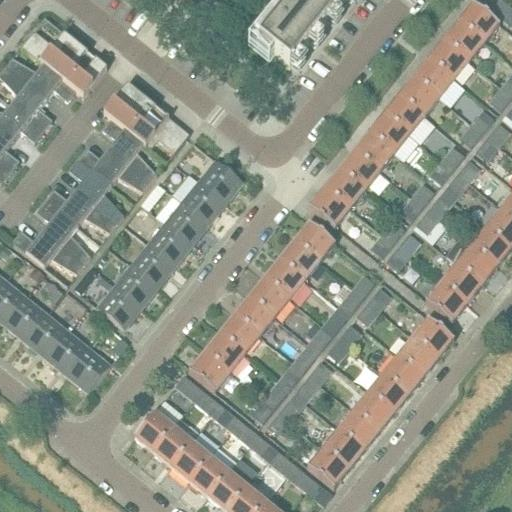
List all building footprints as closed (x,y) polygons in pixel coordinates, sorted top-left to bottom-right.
[(289,71),(346,0),(295,0),(258,46),(289,71)] [(475,0),(474,1),(493,16),(502,5),(495,0),(475,0)] [(511,30),(511,12),(502,5),(493,16),(511,31),(511,30)] [(498,28),(473,8),(458,27),(483,47),(498,28)] [(468,65),(483,47),(458,27),(443,45),(468,65)] [(52,51),(33,36),(20,52),(43,70),(75,96),(83,101),(106,72),(63,37),(52,51)] [(468,65),(443,45),(428,64),(453,84),(468,65)] [(36,78),(11,63),(5,71),(46,104),(53,95),(67,106),(75,96),(43,70),(36,78)] [(428,64),(413,82),(438,102),(450,112),(465,93),(453,84),(428,64)] [(11,110),(43,136),(52,125),(38,114),(46,104),(5,71),(0,76),(0,83),(17,102),(11,110)] [(511,77),(511,78),(501,92),(511,101),(511,100),(511,77)] [(398,101),(423,121),(438,102),(413,82),(398,101)] [(174,157),(189,139),(127,88),(103,118),(110,124),(111,123),(143,149),(143,150),(149,155),(158,144),(174,157)] [(511,101),(501,92),(489,107),(500,116),(511,101)] [(398,101),(383,119),(409,139),(418,147),(433,128),(423,121),(398,101)] [(34,147),(43,136),(11,110),(3,119),(0,117),(0,134),(13,145),(20,136),(34,147)] [(471,129),(482,138),(493,124),(482,115),(471,129)] [(394,158),(408,139),(383,119),(369,138),(394,158)] [(115,145),(108,155),(149,188),(156,179),(137,158),(143,150),(143,149),(111,123),(110,124),(102,134),(115,145)] [(498,127),(486,142),(498,151),(509,136),(498,127)] [(459,143),(470,152),(482,138),(471,129),(459,143)] [(5,155),(13,145),(0,134),(0,168),(10,177),(19,166),(5,155)] [(369,138),(354,156),(379,176),(394,158),(369,138)] [(498,151),(486,142),(475,156),(486,165),(498,151)] [(452,175),(464,161),(452,152),(441,166),(452,175)] [(149,188),(108,155),(100,164),(86,153),(77,164),(110,191),(117,182),(142,196),(149,188)] [(364,195),(379,176),(354,156),(339,175),(364,195)] [(103,199),(110,191),(77,164),(68,175),(82,187),(75,196),(116,229),(123,220),(103,199)] [(468,164),(457,178),(468,187),(479,173),(468,164)] [(225,208),(242,187),(215,165),(198,187),(225,208)] [(452,175),(441,166),(429,180),(440,189),(452,175)] [(10,177),(0,168),(0,187),(1,188),(10,177)] [(349,213),(364,195),(339,175),(324,193),(349,213)] [(456,202),(468,187),(457,178),(445,193),(456,202)] [(181,207),(208,229),(225,208),(198,187),(181,207)] [(411,203),(422,212),(434,198),(423,189),(411,203)] [(308,212),(334,232),(349,213),(324,193),(308,212)] [(116,229),(75,196),(67,206),(53,194),(44,205),(77,232),(84,223),(109,238),(116,229)] [(148,215),(158,202),(150,196),(140,208),(148,215)] [(511,199),(501,214),(511,223),(511,199)] [(438,201),(427,215),(438,224),(449,210),(438,201)] [(422,212),(411,203),(399,217),(411,226),(422,212)] [(70,240),(77,232),(44,205),(35,217),(49,228),(41,237),(83,270),(90,261),(70,240)] [(208,229),(181,207),(165,228),(191,250),(208,229)] [(511,251),(511,223),(501,214),(486,232),(511,253),(511,251)] [(438,224),(427,215),(415,230),(426,239),(438,224)] [(393,249),(404,234),(393,225),(381,240),(393,249)] [(191,250),(165,228),(148,249),(175,271),(191,250)] [(334,248),(309,228),(294,247),(319,267),(334,248)] [(511,253),(486,232),(471,251),(496,271),(511,253)] [(11,247),(44,273),(51,264),(76,279),(83,270),(41,237),(34,247),(20,236),(11,247)] [(409,238),(397,252),(408,261),(420,247),(409,238)] [(377,268),(393,249),(381,240),(366,259),(377,268)] [(460,243),(445,261),(456,269),(481,289),(496,271),(471,251),(470,251),(460,243)] [(304,285),(319,267),(294,247),(279,265),(304,285)] [(175,271),(148,249),(131,270),(158,292),(175,271)] [(0,254),(0,258),(5,262),(10,256),(3,251),(0,254)] [(397,252),(385,267),(397,276),(408,261),(397,252)] [(279,265),(264,284),(289,304),(304,285),(279,265)] [(481,289),(456,269),(441,288),(466,308),(481,289)] [(158,292),(131,270),(114,291),(141,313),(158,292)] [(33,271),(28,277),(38,285),(43,278),(33,271)] [(91,272),(73,293),(80,298),(97,277),(91,272)] [(363,303),(375,288),(364,279),(352,294),(363,303)] [(274,322),(289,304),(264,284),(249,302),(274,322)] [(0,326),(4,329),(26,303),(5,286),(0,292),(0,326)] [(466,308),(441,288),(426,307),(451,327),(466,308)] [(54,291),(46,301),(53,307),(61,297),(54,291)] [(141,313),(114,291),(97,312),(124,334),(141,313)] [(368,306),(379,316),(391,301),(380,292),(368,306)] [(363,303),(352,294),(341,308),(352,317),(363,303)] [(259,341),(274,322),(249,302),(234,321),(259,341)] [(47,320),(26,303),(4,329),(25,346),(47,320)] [(368,306),(357,321),(368,330),(379,316),(368,306)] [(333,340),(345,325),(334,316),(322,331),(333,340)] [(46,363),(68,336),(47,320),(25,346),(46,363)] [(234,321),(219,339),(244,359),(259,341),(234,321)] [(428,324),(412,342),(437,363),(453,344),(428,324)] [(307,349),(318,358),(333,340),(322,331),(321,332),(313,326),(305,337),(312,343),(307,349)] [(338,343),(350,353),(361,338),(350,329),(338,343)] [(88,353),(68,336),(46,363),(67,380),(88,353)] [(229,378),(244,359),(219,339),(204,357),(229,378)] [(121,342),(111,354),(118,360),(128,348),(121,342)] [(412,342),(398,361),(423,381),(437,363),(412,342)] [(338,343),(326,359),(337,368),(350,353),(338,343)] [(307,349),(292,368),(303,377),(318,358),(307,349)] [(88,397),(110,371),(88,353),(67,380),(88,397)] [(214,397),(229,378),(204,357),(189,376),(214,397)] [(398,361),(383,379),(408,399),(423,381),(398,361)] [(308,380),(320,389),(331,375),(320,366),(308,380)] [(292,391),(303,377),(292,368),(281,382),(292,391)] [(393,418),(408,399),(383,379),(368,398),(393,418)] [(175,391),(193,406),(202,395),(184,380),(175,391)] [(308,380),(297,395),(308,404),(320,389),(308,380)] [(274,414),(285,399),(274,390),(262,405),(274,414)] [(221,410),(202,395),(193,406),(212,421),(221,410)] [(368,398),(353,416),(378,436),(393,418),(368,398)] [(279,417),(290,426),(301,412),(290,403),(279,417)] [(262,428),(274,414),(262,405),(251,419),(262,428)] [(154,417),(133,442),(152,457),(172,432),(181,421),(163,406),(154,417)] [(212,421),(230,436),(239,425),(221,410),(212,421)] [(353,416),(338,435),(363,455),(378,436),(353,416)] [(279,417),(267,432),(278,441),(290,426),(279,417)] [(258,439),(239,425),(230,436),(249,451),(258,439)] [(191,447),(172,432),(152,457),(171,472),(191,447)] [(191,447),(171,472),(189,487),(209,462),(217,452),(219,450),(200,435),(198,438),(194,443),(191,447)] [(338,435),(323,453),(348,473),(363,455),(338,435)] [(258,439),(249,451),(267,466),(276,454),(258,439)] [(209,462),(189,487),(208,501),(228,476),(236,466),(217,452),(209,462)] [(333,492),(348,473),(323,453),(308,472),(333,492)] [(295,469),(276,454),(267,466),(286,480),(295,469)] [(295,469),(286,480),(304,495),(313,484),(295,469)] [(228,476),(208,501),(220,511),(229,511),(246,491),(228,476)] [(332,499),(313,484),(304,495),(323,510),(332,499)] [(260,511),(265,506),(246,491),(229,511),(260,511)]
